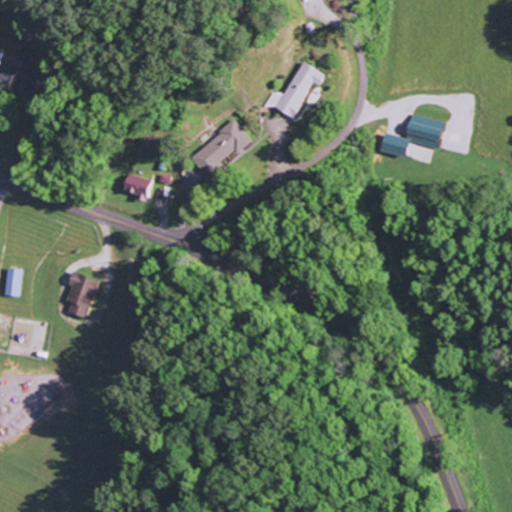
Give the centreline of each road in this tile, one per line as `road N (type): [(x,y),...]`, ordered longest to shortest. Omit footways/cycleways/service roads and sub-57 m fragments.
road 1 (tertiary): [(459,511),(406,389),(344,328),(204,254),(0,180)]
road 2 (residential): [(168,240),(341,134),(362,81),(352,0)]
